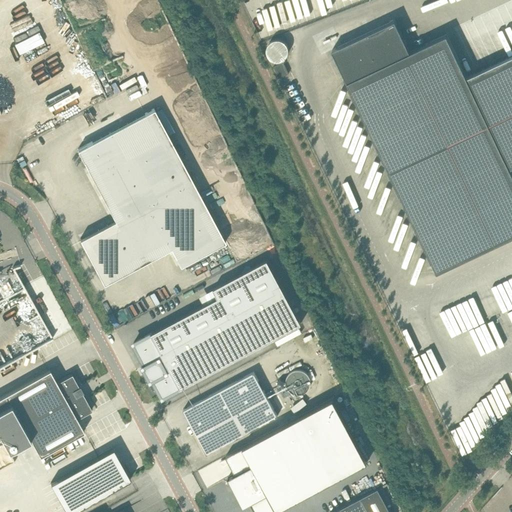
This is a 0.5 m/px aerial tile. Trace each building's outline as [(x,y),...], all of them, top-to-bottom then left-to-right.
[(347,82),(305,102),(449,407),(490,388),(494,397),(511,388),(511,277),(496,244),(511,236),(511,172),(510,167),(511,166),(511,54),(467,77),(447,34),(410,51),(395,20),(332,49),(347,82)] [(270,40),(268,58),(281,60),(284,41),(270,40)] [(171,247),(180,265),(225,241),(154,108),(77,149),(115,220),(80,238),(104,283),(171,247)] [(163,397),(301,323),(267,259),(213,288),(218,297),(134,342),(146,364),(144,365),(151,379),(153,378),(163,397)] [(78,384),(72,373),(57,381),(50,368),(0,396),(0,433),(9,450),(30,438),(40,455),(84,431),(77,418),(92,409),(84,395),(82,396),(80,392),(83,391),(80,385),(77,386),(76,385),(78,384)] [(183,409),(207,454),(278,416),(254,371),(183,409)] [(278,395),(273,398),(280,411),(285,408),(278,395)] [(243,446),(226,455),(235,473),(228,477),(234,487),(236,486),(240,494),(238,495),(243,505),(251,501),(256,511),(272,511),(367,462),(333,398),(243,446)] [(113,448),(50,483),(66,511),(70,511),(130,479),(113,448)] [(331,511),(391,511),(378,487),(331,511)]
